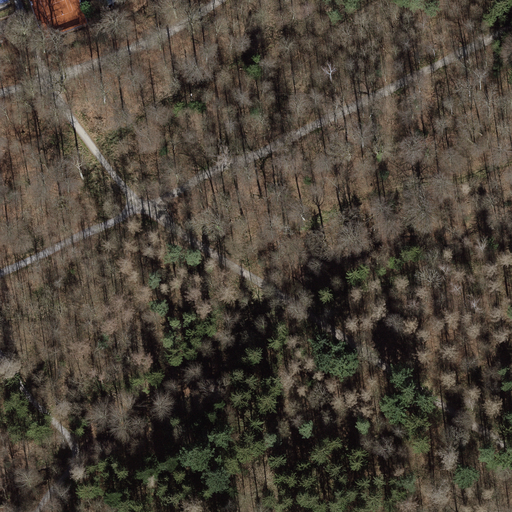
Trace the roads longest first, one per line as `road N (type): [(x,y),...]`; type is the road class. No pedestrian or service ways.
road 1 (track): [(46,79),(142,206),(511,448)]
road 2 (track): [(511,28),(0,271)]
road 3 (track): [(220,0),(103,60),(0,93)]
